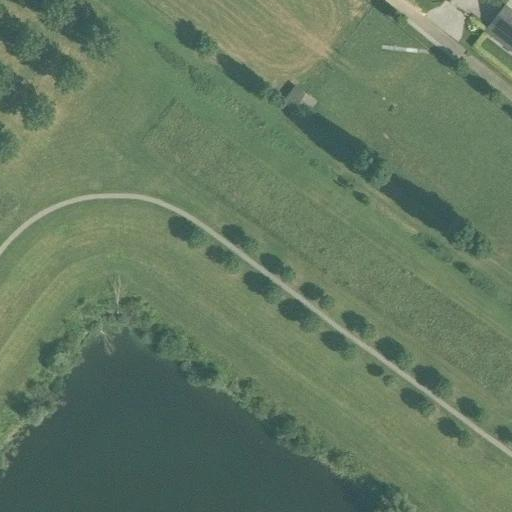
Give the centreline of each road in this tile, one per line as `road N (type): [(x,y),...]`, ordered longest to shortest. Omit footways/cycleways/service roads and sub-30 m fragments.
road 1 (track): [(131,0),(511,295)]
road 2 (unclassified): [(511,94),(394,0)]
